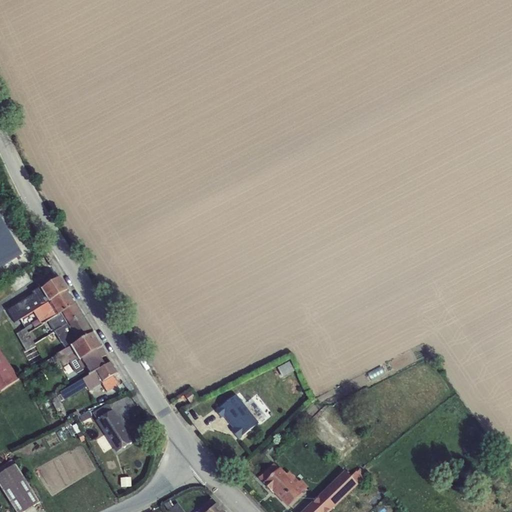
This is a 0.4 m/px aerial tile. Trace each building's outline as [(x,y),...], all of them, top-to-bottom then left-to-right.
[(0,222),(0,270),(22,257),(0,222)] [(49,302),(68,290),(60,277),(42,289),(41,289),(49,302)] [(34,311),(49,302),(41,289),(42,289),(41,287),(32,292),(34,294),(13,307),(20,319),(34,311)] [(61,314),(77,304),(68,290),(49,302),(57,316),(58,316),(58,315),(61,314)] [(48,321),(57,316),(49,302),(34,311),(43,325),(48,321)] [(67,324),(83,315),(77,304),(61,314),(67,324)] [(67,324),(61,314),(58,315),(58,316),(57,316),(48,321),(50,325),(58,321),(61,327),(62,327),(67,324)] [(67,324),(78,343),(93,333),(83,315),(67,324)] [(58,321),(50,325),(51,326),(49,327),(50,334),(62,328),(62,327),(61,327),(58,321)] [(27,325),(31,331),(36,328),(32,322),(27,325)] [(72,346),(78,343),(67,324),(62,327),(62,328),(50,334),(50,335),(47,336),(51,341),(57,337),(61,343),(62,343),(66,349),(72,346)] [(36,347),(26,328),(16,334),(26,352),(36,347)] [(78,357),(80,360),(102,347),(93,333),(78,343),(72,346),(75,352),(78,357)] [(75,352),(72,346),(66,349),(57,355),(51,358),(55,363),(60,360),(60,361),(75,352)] [(80,360),(84,368),(107,355),(102,347),(80,360)] [(0,392),(20,379),(0,349),(0,392)] [(64,366),(78,357),(75,352),(60,361),(64,366)] [(278,367),(282,376),(294,370),(289,361),(278,367)] [(111,362),(95,372),(102,383),(114,376),(118,374),(111,362)] [(37,374),(42,382),(48,379),(43,370),(37,374)] [(83,379),(60,392),(64,399),(87,386),(89,390),(101,384),(107,393),(120,385),(114,376),(102,383),(95,372),(83,379)] [(230,430),(238,439),(259,423),(236,394),(216,410),(222,418),(224,417),(233,428),(230,430)] [(92,413),(97,420),(112,410),(107,403),(92,413)] [(80,415),(80,414),(89,410),(87,406),(77,411),(80,415)] [(96,421),(116,453),(133,442),(113,410),(112,410),(97,420),(96,421)] [(79,416),(82,422),(92,417),(89,411),(80,415),(79,416)] [(258,478),(263,483),(279,468),(274,463),(258,478)] [(0,473),(0,487),(15,511),(24,511),(40,502),(16,464),(0,473)] [(263,483),(287,507),(304,491),(297,485),(300,482),(289,471),(286,474),(280,467),(279,468),(263,483)] [(301,511),(329,511),(358,485),(344,471),(301,511)] [(120,477),(121,487),(132,487),(131,477),(120,477)] [(201,508),(205,511),(207,511),(216,504),(211,498),(201,508)] [(166,510),(167,511),(184,511),(178,502),(166,510)]
